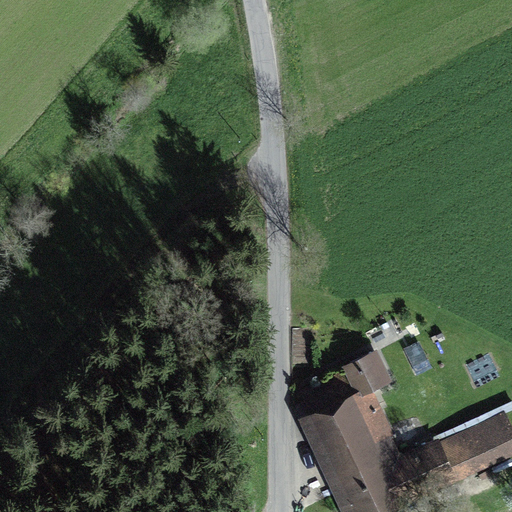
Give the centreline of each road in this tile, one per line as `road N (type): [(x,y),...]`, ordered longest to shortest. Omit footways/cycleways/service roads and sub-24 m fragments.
road 1 (tertiary): [(251,0),(274,142),(269,511)]
road 2 (track): [(274,142),(174,219),(0,428)]
